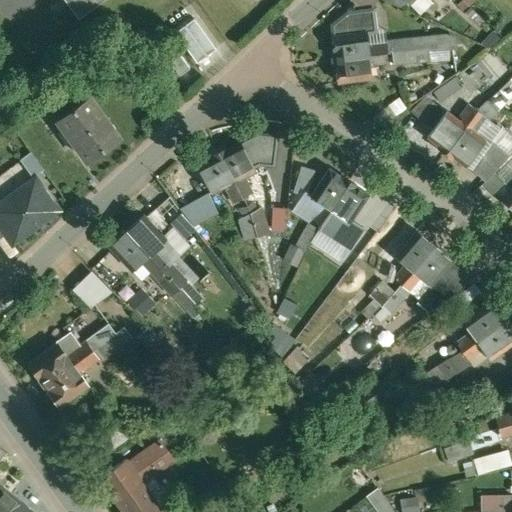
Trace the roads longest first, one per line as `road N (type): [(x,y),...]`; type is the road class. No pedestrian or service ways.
road 1 (residential): [(0,300),(252,60)]
road 2 (residential): [(252,60),(292,99),(438,187),(511,264)]
road 3 (tertiary): [(82,511),(0,395)]
